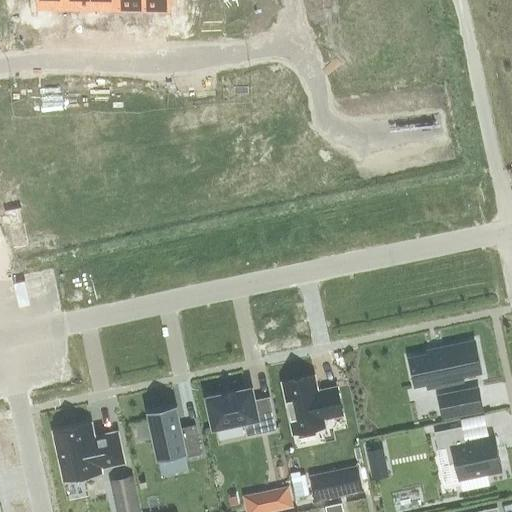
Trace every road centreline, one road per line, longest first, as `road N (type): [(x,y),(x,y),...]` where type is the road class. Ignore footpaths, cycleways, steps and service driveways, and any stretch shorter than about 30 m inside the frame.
road 1 (residential): [(4,339),(510,231)]
road 2 (residential): [(0,68),(302,51),(326,120),(344,135),(432,129)]
road 3 (residential): [(460,0),(510,231)]
road 4 (residential): [(40,511),(4,339)]
